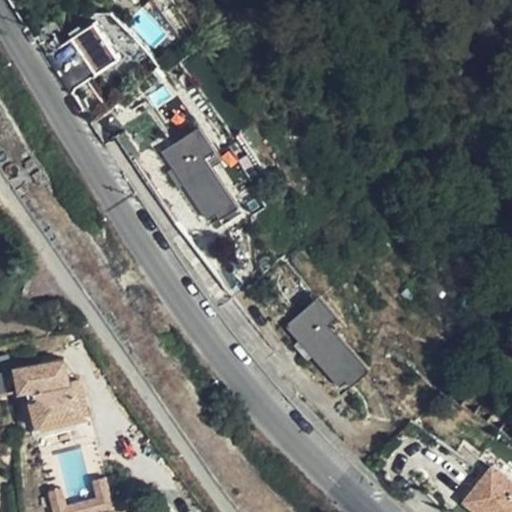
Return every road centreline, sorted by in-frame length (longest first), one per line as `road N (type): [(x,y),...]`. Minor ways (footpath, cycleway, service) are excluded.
road 1 (tertiary): [(0,15),(175,294),(240,380),(366,511)]
road 2 (residential): [(0,179),(232,511)]
